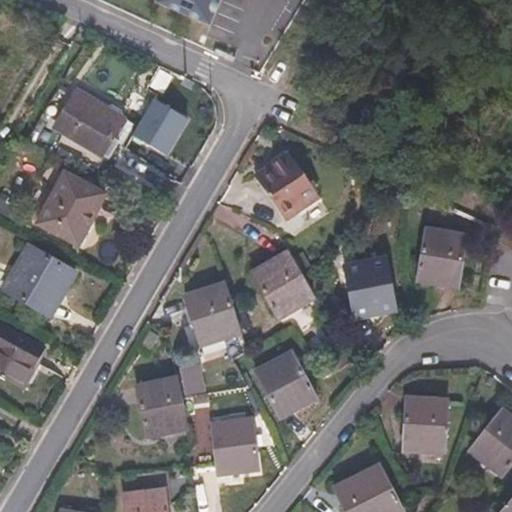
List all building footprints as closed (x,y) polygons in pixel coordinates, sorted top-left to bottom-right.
[(169,0),(218,21),(226,0),(169,0)] [(188,91),(154,73),(127,115),(165,137),(188,91)] [(79,93),(58,128),(99,153),(120,119),(79,93)] [(296,210),(318,197),(291,155),(256,178),(285,223),(298,214),(296,210)] [(65,175),(39,225),(78,246),(104,196),(65,175)] [(1,194),(0,197),(0,214),(11,219),(16,209),(6,204),(9,198),(1,194)] [(436,279),(458,283),(466,238),(428,231),(419,282),(435,284),(436,279)] [(60,292),(64,294),(75,274),(29,248),(4,292),(46,316),(60,292)] [(312,296),(305,284),(288,255),(253,276),(279,320),(293,313),(290,309),(312,296)] [(345,268),(352,313),(375,309),(376,315),(395,311),(386,260),(345,268)] [(225,343),(239,339),(223,286),(186,297),(200,345),(224,338),(225,343)] [(45,352),(3,329),(0,334),(0,375),(24,389),(45,352)] [(304,410),(318,402),(293,354),(255,373),(279,419),(302,406),(304,410)] [(203,395),(199,368),(180,371),(186,398),(203,395)] [(185,426),(181,401),(177,381),(138,388),(147,439),(162,436),(161,430),(185,426)] [(420,448),(446,450),(449,400),(407,398),(404,452),(419,452),(420,448)] [(511,417),(503,411),(472,449),(490,464),(488,467),(501,478),(511,464),(511,417)] [(243,473),(258,471),(252,421),(212,425),(218,473),(242,470),(243,473)] [(402,511),(379,466),(336,489),(347,511),(402,511)] [(125,495),(126,511),(167,511),(165,491),(125,495)] [(511,511),(511,503),(503,511),(511,511)]
